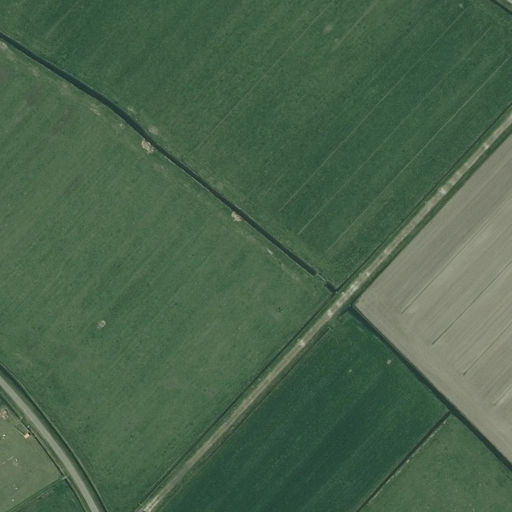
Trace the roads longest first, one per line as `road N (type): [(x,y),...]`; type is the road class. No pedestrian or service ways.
road 1 (track): [(146,511),(511,118)]
road 2 (unclassified): [(94,511),(56,448),(0,381)]
road 3 (track): [(31,417),(19,427),(56,479),(7,511)]
